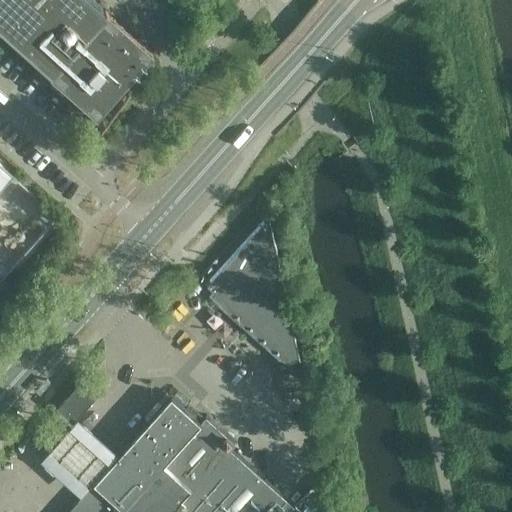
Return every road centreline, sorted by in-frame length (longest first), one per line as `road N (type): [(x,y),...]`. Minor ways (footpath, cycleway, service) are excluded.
road 1 (tertiary): [(150,231),(357,0)]
road 2 (tertiary): [(0,404),(150,231)]
road 3 (unclassified): [(0,97),(150,231)]
